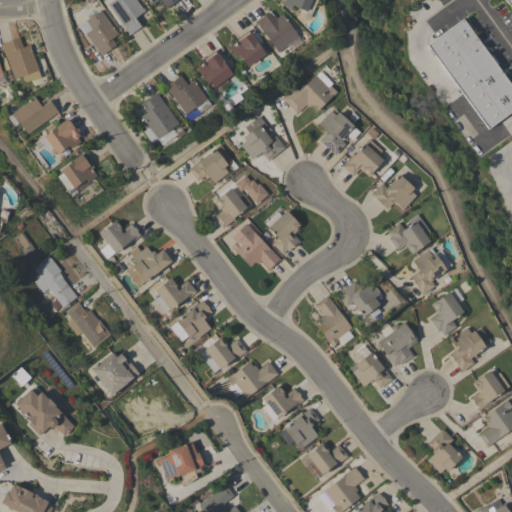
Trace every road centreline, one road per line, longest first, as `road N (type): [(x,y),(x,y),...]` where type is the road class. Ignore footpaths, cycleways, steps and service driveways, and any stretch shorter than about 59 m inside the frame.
road 1 (track): [(126,511),(130,459),(213,408),(0,144)]
road 2 (residential): [(168,208),(237,302),(311,362),(437,511)]
road 3 (track): [(352,41),(66,244)]
road 4 (residential): [(217,427),(66,244)]
road 5 (residential): [(307,186),(344,221),(351,240),(302,278),(266,327)]
road 6 (residential): [(135,164),(60,63),(46,0)]
road 7 (residential): [(90,103),(232,0)]
